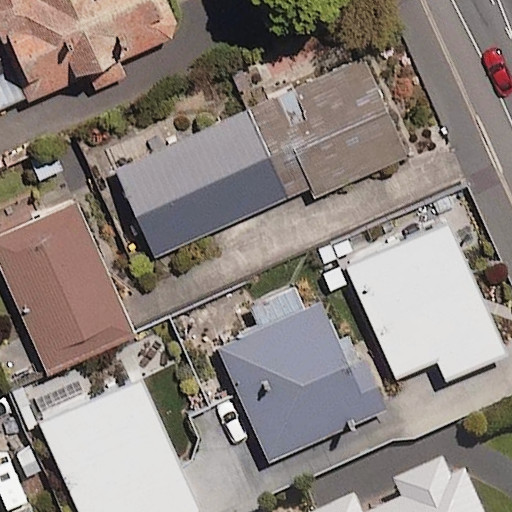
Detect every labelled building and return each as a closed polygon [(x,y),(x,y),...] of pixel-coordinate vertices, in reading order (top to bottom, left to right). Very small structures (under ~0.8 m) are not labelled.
[(0,0),(0,36),(22,87),(178,19),(169,0),(0,0)] [(405,146),(401,136),(362,49),(113,159),(151,246),(306,178),(311,187),(405,146)] [(72,191),(0,222),(0,267),(41,360),(129,321),(72,191)] [(442,208),(341,253),(393,366),(432,348),(441,368),(502,340),(493,320),(442,208)] [(315,289),(213,336),(265,450),(368,404),(383,397),(360,346),(345,353),(315,289)] [(136,365),(33,412),(79,511),(161,511),(196,496),(136,365)] [(399,499),(369,511),(360,511),(352,494),(312,511),(482,511),(463,469),(449,476),(440,456),(390,479),(399,499)] [(0,511),(33,511),(27,496),(0,507),(0,511)]
